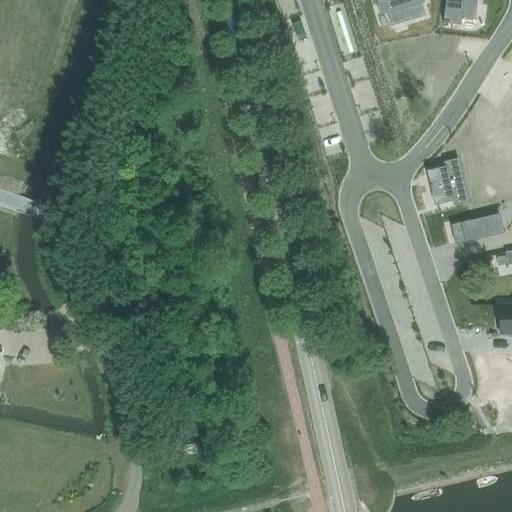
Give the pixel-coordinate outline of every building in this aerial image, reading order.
[(376,0),(377,4),(379,4),(381,13),(388,11),(392,24),(405,20),(405,21),(423,16),(419,2),(422,1),(421,0),(376,0)] [(445,0),(443,23),(444,23),(444,22),(449,23),(449,21),(459,23),(460,15),(473,17),(475,4),(476,4),(476,0),(445,0)] [(439,27),(387,43),(388,44),(390,43),(392,49),(393,49),(396,59),(405,56),(410,72),(457,58),(452,43),(440,46),(436,30),(440,29),(439,27)] [(489,89),(469,108),(480,120),(471,128),(481,139),(495,126),(494,125),(504,116),(495,106),(500,101),(489,89)] [(511,142),(511,141),(489,158),(499,171),(489,178),(498,190),(511,179),(511,142)] [(445,168),(428,172),(431,183),(429,184),(431,191),(432,191),(435,203),(453,199),(454,204),(466,201),(457,160),(444,162),(445,168)] [(499,214),(451,226),(456,244),(503,233),(499,214)] [(511,334),(511,306),(500,307),(500,335),(511,334)] [(195,453),(193,443),(182,445),(184,455),(195,453)]
